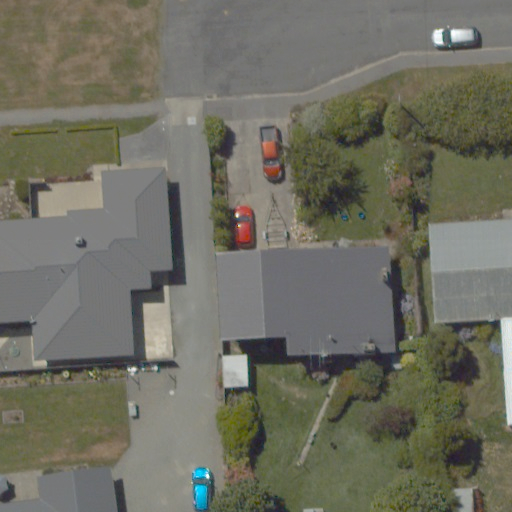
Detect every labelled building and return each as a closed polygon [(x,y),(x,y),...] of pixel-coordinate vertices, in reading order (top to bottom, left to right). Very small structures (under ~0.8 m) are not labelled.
[(174,280),(167,174),(108,178),(110,211),(0,218),(0,319),(30,317),(33,361),(133,354),(128,283),(174,280)] [(511,217),(429,223),(435,318),(511,312),(511,217)] [(384,244),(217,254),(222,341),(389,332),(384,244)] [(440,481),(440,511),(474,511),(474,480),(440,481)] [(0,511),(116,511),(112,484),(0,499),(0,511)]
